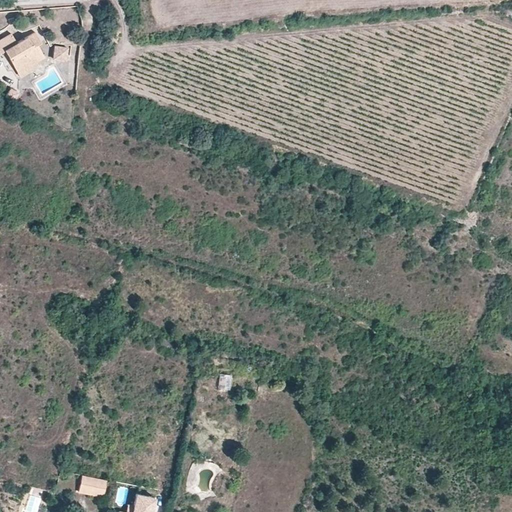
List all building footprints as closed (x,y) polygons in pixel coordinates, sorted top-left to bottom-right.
[(11,33),(0,39),(0,52),(4,50),(16,71),(36,60),(37,61),(44,57),(37,45),(41,42),(35,32),(17,42),(11,33)] [(67,48),(55,46),(53,59),(66,60),(67,48)] [(36,60),(16,71),(20,77),(39,66),(37,61),(36,60)] [(19,92),(10,87),(5,95),(15,101),(19,92)] [(217,388),(229,390),(231,374),(219,373),(217,388)] [(101,496),(105,479),(80,474),(76,491),(101,496)] [(152,511),(155,496),(135,492),(133,504),(131,511),(128,511),(126,511),(119,510),(118,511),(152,511)]
